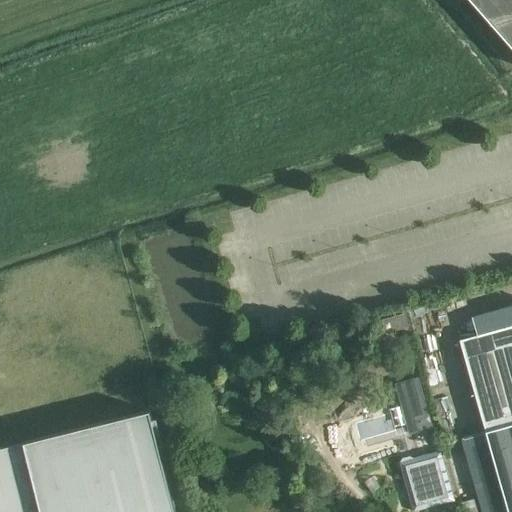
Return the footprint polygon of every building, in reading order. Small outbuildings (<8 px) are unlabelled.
[(511,0),(471,0),(511,46),(511,0)] [(405,313),(381,320),(385,334),(408,327),(405,313)] [(482,511),(506,505),(508,511),(511,511),(511,324),(460,339),(486,431),(461,438),(481,511),(482,511)] [(23,442),(41,511),(175,511),(149,411),(23,442)] [(0,511),(41,511),(23,442),(0,447),(0,511)] [(410,455),(402,458),(400,461),(399,462),(413,511),(455,500),(441,450),(413,457),(410,455)]
